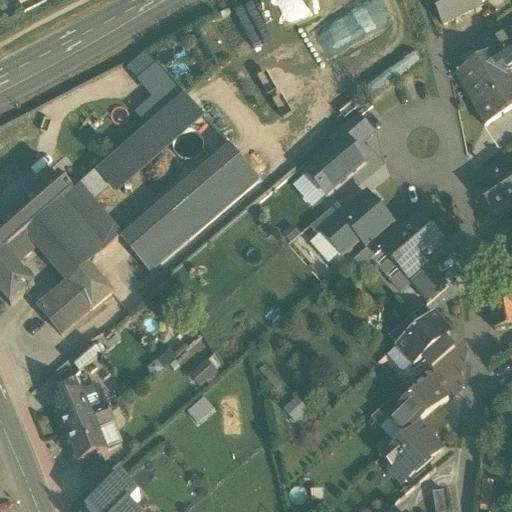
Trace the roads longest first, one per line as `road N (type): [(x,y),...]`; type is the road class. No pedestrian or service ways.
road 1 (residential): [(466,511),(484,356),(451,126)]
road 2 (secondary): [(153,0),(0,81)]
